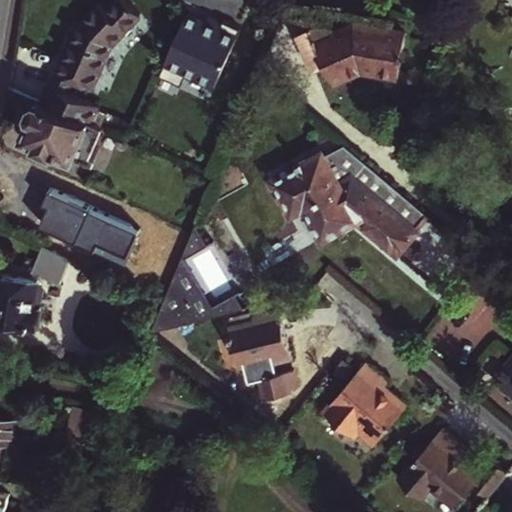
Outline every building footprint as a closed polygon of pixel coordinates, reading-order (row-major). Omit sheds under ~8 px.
[(96,87),(115,46),(145,14),(130,0),(118,0),(111,8),(103,1),(83,22),(79,32),(55,85),(54,85),(45,103),(92,124),(100,106),(100,105),(71,91),(76,79),(96,87)] [(338,0),(345,10),(360,0),(338,0)] [(223,28),(190,14),(162,77),(184,87),(189,75),(218,87),(243,30),(226,22),(223,28)] [(408,36),(358,28),(337,36),(331,23),(300,36),(312,64),(324,59),(327,68),(335,86),(363,74),(400,80),(403,63),(409,60),(405,53),(408,36)] [(324,59),(312,64),(316,73),(327,68),(324,59)] [(45,103),(42,101),(25,137),(88,166),(105,130),(103,129),(92,124),(45,103)] [(103,129),(111,112),(100,106),(92,124),(103,129)] [(424,156),(392,130),(385,138),(417,164),(424,156)] [(422,211),(348,149),(332,158),(329,153),(282,181),(302,215),(314,208),(333,241),(366,222),(405,255),(422,236),(419,234),(431,220),(422,211)] [(72,261),(43,247),(36,260),(66,274),(72,261)] [(35,306),(38,280),(0,274),(0,324),(5,325),(10,321),(32,324),(32,321),(40,322),(42,307),(35,306)] [(231,329),(242,367),(275,359),(276,364),(294,359),(282,311),(256,317),(257,322),(231,329)] [(511,355),(492,380),(511,396),(511,355)] [(368,360),(325,410),(355,435),(358,430),(376,445),(410,404),(386,385),(391,379),(368,360)] [(108,407),(79,403),(74,432),(98,436),(104,437),(108,407)] [(0,469),(2,457),(12,458),(18,420),(0,417),(0,469)] [(447,428),(402,481),(424,499),(434,487),(458,507),(476,485),(490,497),(511,472),(497,460),(488,470),(474,458),(470,463),(461,456),(468,447),(447,428)]
